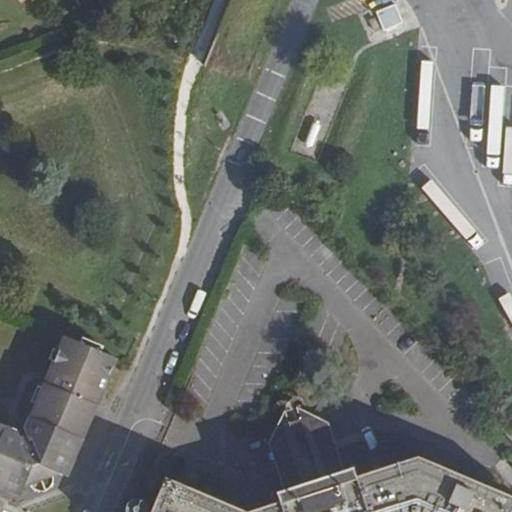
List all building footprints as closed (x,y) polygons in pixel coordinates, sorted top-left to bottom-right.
[(381,31),(402,24),(395,3),(374,10),(381,31)] [(98,393),(101,394),(115,360),(66,338),(51,373),(57,375),(52,387),(46,384),(31,419),(36,421),(29,438),(20,442),(3,435),(6,429),(0,426),(0,483),(22,493),(24,486),(31,483),(34,489),(54,481),(52,474),(60,471),(65,473),(80,438),(82,438),(97,406),(94,404),(98,393)] [(57,375),(51,373),(46,384),(52,387),(57,375)] [(276,430),(270,442),(285,489),(309,481),(322,477),(345,470),(329,422),(316,416),(298,406),(286,410),(276,430)] [(6,429),(3,435),(20,442),(29,438),(36,421),(31,419),(24,436),(6,429)] [(511,422),(508,419),(499,428),(511,441),(511,422)] [(511,511),(511,497),(418,457),(356,476),(353,468),(345,470),(322,477),(309,481),(285,489),(277,492),(280,501),(247,511),(166,477),(150,511),(511,511)]
